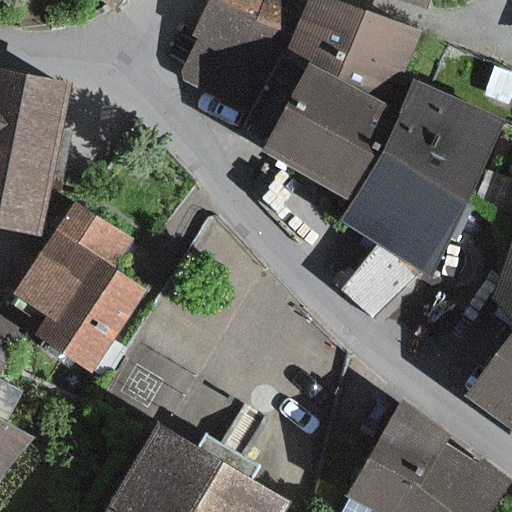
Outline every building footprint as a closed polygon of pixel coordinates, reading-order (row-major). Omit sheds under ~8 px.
[(181,82),(246,112),(280,53),(291,33),(287,32),(253,16),(216,0),(204,0),(187,36),(194,39),(180,72),(181,82)] [(216,0),(253,16),(259,0),(216,0)] [(301,0),(259,0),(253,16),(287,32),(301,0)] [(417,31),(327,0),(301,0),(287,32),(291,33),(280,53),(391,112),(407,81),(400,77),(417,31)] [(344,202),(391,112),(280,53),(246,112),(236,129),(260,144),(256,152),(344,202)] [(511,90),(511,75),(492,68),(483,95),(508,104),(511,90)] [(60,84),(0,72),(0,228),(35,235),(60,84)] [(426,278),(497,126),(407,81),(391,112),(344,202),(334,223),(372,244),(338,289),(371,318),(419,273),(426,278)] [(133,240),(70,202),(8,293),(40,316),(28,334),(85,373),(141,291),(113,273),(133,240)] [(511,232),(491,298),(511,312),(511,232)] [(28,327),(0,309),(0,357),(6,361),(28,327)] [(511,323),(457,396),(511,434),(511,323)] [(0,469),(32,438),(0,421),(0,369),(6,361),(0,357),(0,469)] [(484,511),(507,476),(395,399),(343,497),(374,511),(484,511)] [(189,454),(151,431),(102,511),(273,511),(278,505),(249,488),(261,468),(201,433),(189,454)]
